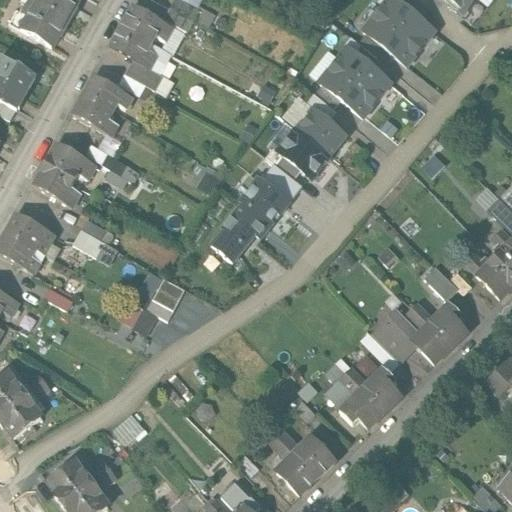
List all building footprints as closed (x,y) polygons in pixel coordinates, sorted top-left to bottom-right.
[(30,0),(30,1),(67,22),(79,0),(30,0)] [(198,12),(175,0),(174,0),(169,10),(192,23),(198,12)] [(384,50),(412,16),(392,0),(388,0),(382,9),(381,8),(372,19),(373,20),(362,32),(384,50)] [(443,0),(461,15),(473,0),(443,0)] [(67,22),(30,1),(22,16),(27,19),(20,32),(51,50),(67,22)] [(172,30),(133,8),(121,29),(151,45),(154,38),(165,44),(172,30)] [(192,23),(169,10),(163,20),(187,33),(192,23)] [(434,33),(412,16),(384,50),(406,68),(415,57),(415,58),(424,47),(423,46),(434,33)] [(151,45),(121,29),(109,50),(132,63),(149,72),(149,71),(157,58),(147,52),(151,45)] [(340,102),(368,68),(346,50),(338,61),(337,60),(328,71),(329,72),(319,85),(340,102)] [(34,80),(0,60),(0,103),(16,112),(16,113),(34,80)] [(149,72),(132,63),(124,77),(154,93),(162,78),(149,71),(149,72)] [(368,68),(340,102),(362,120),(371,109),(372,110),(381,99),(380,98),(390,86),(368,68)] [(131,101),(93,79),(71,118),(110,139),(116,128),(106,123),(114,107),(125,113),(131,101)] [(172,107),(154,97),(149,106),(167,116),(172,107)] [(16,112),(0,103),(0,117),(10,123),(16,112)] [(294,132),(329,159),(346,138),(312,110),(294,132)] [(294,132),(277,154),(311,181),(329,159),(294,132)] [(95,168),(56,146),(47,162),(40,174),(32,189),(71,210),(79,195),(69,190),(77,177),(86,183),(95,168)] [(112,159),(101,177),(124,191),(134,172),(112,159)] [(260,183),(288,206),(302,189),(274,166),(260,183)] [(241,207),(269,229),(288,206),(260,183),(257,181),(238,204),(241,207)] [(511,186),(511,185),(497,200),(511,214),(511,186)] [(511,235),(511,214),(497,200),(486,211),(511,236),(511,235)] [(259,242),(269,229),(241,207),(221,232),(223,234),(211,249),(232,266),(254,238),(259,242)] [(54,238),(16,217),(5,236),(33,251),(37,244),(48,250),(54,238)] [(105,232),(86,222),(81,232),(99,242),(103,235),(105,232)] [(212,230),(201,248),(208,252),(219,234),(212,230)] [(99,242),(81,232),(72,246),(95,259),(103,245),(99,242)] [(511,288),(511,243),(500,232),(491,240),(497,246),(493,250),(498,256),(510,268),(500,277),(511,289),(511,288)] [(111,240),(103,235),(99,242),(103,245),(107,247),(111,240)] [(33,251),(5,236),(0,245),(0,259),(33,277),(39,265),(29,259),(33,251)] [(103,245),(95,259),(101,263),(110,248),(107,247),(103,245)] [(498,256),(489,265),(484,259),(479,263),(474,257),(465,266),(499,301),(511,289),(500,277),(510,268),(498,256)] [(448,283),(435,269),(423,280),(445,303),(457,292),(448,283)] [(470,289),(456,275),(448,283),(457,292),(462,297),(470,289)] [(184,289),(163,279),(147,309),(158,315),(168,320),(184,289)] [(72,304),(48,291),(43,301),(66,314),(72,304)] [(18,306),(0,295),(0,338),(3,334),(0,332),(0,315),(1,314),(10,320),(18,306)] [(58,315),(40,305),(36,314),(53,323),(58,315)] [(433,322),(427,328),(449,351),(465,335),(455,325),(461,319),(449,307),(433,322)] [(148,334),(158,315),(147,309),(144,308),(135,328),(148,334)] [(433,322),(420,309),(416,313),(415,315),(427,328),(433,322)] [(415,315),(411,311),(406,316),(422,333),(427,328),(415,315)] [(449,351),(427,328),(422,333),(418,337),(408,327),(409,326),(397,313),(380,329),(390,339),(407,357),(416,348),(433,366),(449,351)] [(407,357),(390,339),(381,348),(399,365),(407,357)] [(398,367),(378,347),(371,354),(391,374),(398,367)] [(511,361),(509,359),(484,383),(499,399),(511,386),(511,361)] [(350,371),(339,381),(349,391),(359,380),(350,371)] [(366,388),(361,392),(383,415),(399,400),(389,390),(395,384),(383,371),(366,388)] [(7,377),(0,382),(0,417),(24,399),(7,377)] [(37,377),(26,386),(32,393),(43,385),(37,377)] [(359,380),(349,391),(356,398),(361,392),(366,388),(359,380)] [(43,385),(32,393),(37,400),(49,392),(43,385)] [(356,398),(339,414),(352,426),(358,420),(368,431),(383,415),(361,392),(356,398)] [(24,399),(0,417),(0,427),(3,431),(4,430),(13,441),(40,421),(24,399)] [(315,416),(301,402),(294,409),(307,423),(315,416)] [(286,438),(282,442),(278,438),(270,447),(280,456),(292,444),(286,438)] [(298,451),(293,457),(316,481),(333,464),(310,440),(298,451)] [(292,444),(280,456),(286,463),(293,457),(298,451),(292,444)] [(417,470),(426,470),(431,464),(420,453),(411,464),(417,470)] [(244,457),(237,465),(250,479),(258,471),(244,457)] [(286,463),(275,474),(299,498),(316,481),(293,457),(286,463)] [(74,465),(46,486),(55,498),(54,499),(62,510),(91,488),(74,465)] [(104,466),(93,474),(99,482),(109,474),(104,466)] [(109,474),(99,482),(104,489),(115,481),(109,474)] [(511,476),(498,491),(511,505),(511,476)] [(390,511),(406,497),(390,480),(370,499),(382,511),(390,511)] [(249,502),(234,486),(220,500),(231,511),(257,511),(260,510),(251,500),(249,502)] [(91,488),(62,510),(63,511),(103,511),(107,509),(91,488)] [(482,490),(472,501),(483,511),(493,511),(498,507),(482,490)] [(224,511),(215,502),(211,507),(210,508),(213,511),(224,511)]
